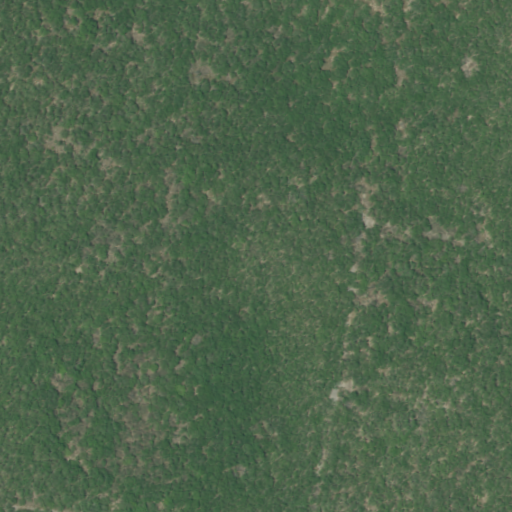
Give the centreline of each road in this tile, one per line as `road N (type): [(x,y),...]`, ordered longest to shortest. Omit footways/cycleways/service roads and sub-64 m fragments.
road 1 (residential): [(323,511),(344,418),(398,0)]
road 2 (residential): [(511,484),(477,461),(344,418)]
road 3 (residential): [(511,272),(363,241)]
